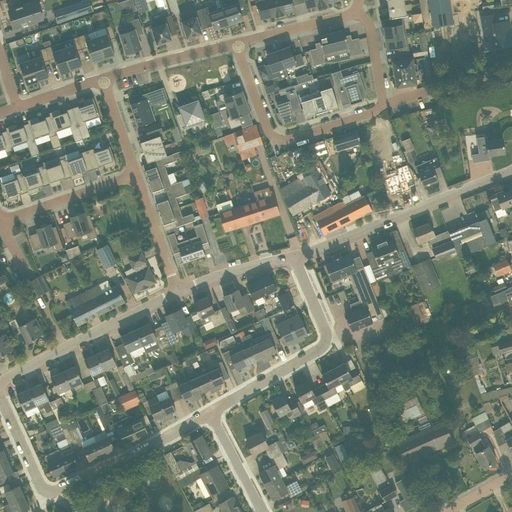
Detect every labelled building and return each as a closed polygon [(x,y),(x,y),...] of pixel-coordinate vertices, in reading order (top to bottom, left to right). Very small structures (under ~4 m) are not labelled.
[(89,0),(80,0),(53,9),(58,22),(93,9),(89,0)] [(136,10),(132,0),(125,0),(130,13),(136,10)] [(242,19),(242,18),(241,16),(248,13),(243,0),(229,0),(227,1),(229,6),(223,8),(229,26),(235,24),(235,22),(242,19)] [(272,16),(267,0),(261,0),(256,1),(260,19),(272,16)] [(267,0),(272,16),(275,15),(276,17),(284,15),(283,13),(279,0),(267,0)] [(295,10),(293,5),(299,4),(298,0),(279,0),(283,13),(295,10)] [(405,5),(404,0),(379,0),(380,4),(385,3),(385,1),(387,0),(388,8),(405,5)] [(449,0),(428,0),(433,27),(454,24),(449,0)] [(36,21),(30,4),(9,11),(15,28),(36,21)] [(229,26),(223,8),(217,10),(216,5),(201,10),(207,27),(213,25),(214,29),(222,26),(223,29),(229,26)] [(407,15),(405,5),(388,8),(381,9),(382,14),(387,13),(386,11),(389,10),(390,18),(392,18),(403,16),(407,15)] [(202,33),(201,31),(200,29),(207,27),(201,10),(186,15),(188,20),(182,22),(183,26),(181,27),(184,35),(186,34),(187,38),(188,38),(189,40),(195,38),(195,35),(202,33)] [(509,20),(499,22),(495,23),(494,14),(482,15),(484,32),(492,31),(494,48),(511,44),(510,45),(508,31),(511,30),(509,20)] [(164,42),(167,41),(171,40),(172,39),(170,35),(177,33),(171,16),(150,23),(153,32),(151,33),(154,41),(156,40),(157,44),(158,44),(159,46),(165,44),(164,42)] [(407,35),(403,16),(392,18),(394,25),(383,27),(385,38),(407,35)] [(138,19),(125,24),(128,32),(120,35),(126,54),(137,50),(136,49),(141,47),(137,35),(143,33),(138,19)] [(107,34),(96,37),(104,59),(113,56),(115,55),(109,40),(115,38),(116,41),(116,40),(111,26),(105,28),(107,34)] [(344,30),(331,33),(337,54),(349,52),(350,56),(362,53),(359,38),(352,39),(350,35),(345,36),(344,30)] [(337,54),(331,33),(319,36),(320,42),(315,43),(316,48),(309,50),(313,65),(326,62),(325,57),(337,54)] [(104,59),(96,37),(86,41),(84,35),(78,37),(83,52),(84,52),(83,49),(88,47),(93,62),(95,62),(104,59)] [(409,52),(407,35),(385,38),(387,50),(397,48),(398,53),(409,52)] [(83,52),(78,37),(72,39),(74,45),(63,49),(71,70),(80,67),(82,66),(76,51),(82,49),(83,52)] [(18,46),(25,44),(23,38),(16,40),(18,46)] [(71,70),(63,49),(53,52),(51,46),(45,48),(50,64),(51,63),(49,60),(55,58),(60,74),(62,73),(71,70)] [(282,47),(278,48),(285,67),(295,64),(296,66),(304,63),(300,54),(294,56),(290,46),(283,49),(282,46),(282,47)] [(50,64),(45,48),(39,50),(41,56),(30,60),(38,82),(47,79),(47,78),(48,78),(43,62),(48,60),(50,64)] [(285,67),(278,48),(274,50),(274,49),(273,49),(274,52),(267,55),(270,64),(265,66),(264,65),(257,67),(261,78),(267,75),(268,79),(278,76),(276,70),(285,67)] [(417,64),(412,63),(412,59),(393,62),(394,69),(393,70),(395,79),(396,79),(397,87),(412,84),(413,90),(417,89),(415,80),(419,76),(417,64)] [(38,82),(30,60),(17,64),(19,71),(22,70),(27,85),(28,85),(29,85),(38,82)] [(340,70),(332,73),(340,100),(348,97),(350,105),(363,101),(362,98),(367,96),(359,72),(352,74),(355,83),(346,86),(340,70)] [(265,88),(267,94),(274,91),(272,85),(265,88)] [(338,107),(332,87),(321,91),(327,110),(338,107)] [(301,109),(295,89),(286,92),(289,101),(276,105),(280,116),(281,116),(284,124),(297,120),(295,112),(301,109)] [(158,103),(154,90),(142,95),(143,99),(130,104),(138,127),(155,121),(150,106),(158,103)] [(226,102),(228,108),(246,101),(242,91),(227,96),(226,93),(219,95),(221,100),(226,102)] [(327,110),(321,91),(310,94),(317,114),(327,110)] [(317,114),(310,94),(300,97),(306,117),(317,114)] [(79,106),(72,108),(79,127),(86,124),(85,122),(100,116),(93,98),(82,101),(84,106),(80,108),(79,106)] [(250,112),(246,101),(228,108),(230,114),(228,119),(231,128),(241,124),(238,116),(250,112)] [(176,115),(182,130),(189,128),(187,124),(203,118),(197,102),(181,107),(183,113),(176,115)] [(79,127),(72,108),(65,111),(66,112),(62,114),(60,109),(50,113),(51,116),(56,131),(70,127),(71,130),(79,127)] [(56,131),(51,116),(43,118),(44,120),(40,121),(38,117),(28,120),(29,123),(34,139),(48,134),(53,149),(61,146),(56,131)] [(34,139),(29,123),(22,126),(22,127),(18,129),(17,124),(6,128),(7,131),(13,146),(27,142),(32,156),(39,154),(34,139)] [(148,137),(163,132),(160,123),(145,128),(148,137)] [(263,144),(256,124),(233,133),(236,142),(240,152),(263,144)] [(180,134),(178,128),(172,130),(174,136),(180,134)] [(361,144),(357,130),(333,138),(337,151),(361,144)] [(13,146),(7,131),(0,133),(1,135),(0,135),(0,150),(5,149),(6,152),(14,149),(13,146)] [(236,142),(233,133),(223,136),(226,146),(236,142)] [(140,142),(144,152),(164,146),(160,136),(140,142)] [(479,142),(480,149),(487,148),(488,155),(505,153),(503,139),(479,142)] [(311,143),(313,153),(325,151),(323,141),(311,143)] [(94,148),(87,151),(93,169),(100,167),(100,165),(104,164),(105,168),(116,165),(110,146),(95,151),(94,148)] [(167,156),(164,146),(144,152),(147,163),(153,161),(167,156)] [(417,160),(413,150),(406,153),(410,163),(417,160)] [(93,169),(87,151),(79,153),(80,156),(66,161),(71,177),(72,180),(83,176),(81,171),(86,170),(86,172),(93,169)] [(174,161),(172,154),(167,156),(153,161),(155,167),(145,171),(148,181),(168,174),(164,165),(174,161)] [(437,160),(436,160),(435,157),(426,161),(422,160),(422,163),(415,166),(418,173),(423,186),(438,180),(436,174),(442,172),(437,160)] [(71,177),(66,161),(65,158),(58,161),(58,164),(44,168),(50,184),(51,187),(61,184),(60,179),(64,177),(64,179),(71,177)] [(21,172),(18,165),(11,167),(14,174),(21,172)] [(50,184),(44,168),(43,166),(36,168),(37,171),(23,176),(28,192),(29,195),(40,191),(38,186),(42,185),(43,187),(50,184)] [(401,179),(388,184),(394,199),(403,195),(404,198),(413,194),(411,191),(418,188),(410,169),(399,173),(401,179)] [(286,200),(284,201),(293,215),(330,193),(317,170),(303,178),(302,175),(280,187),(286,200)] [(28,192),(23,176),(22,173),(14,176),(15,178),(1,183),(7,202),(18,198),(16,194),(20,192),(21,194),(28,192)] [(171,184),(168,174),(148,181),(152,192),(163,188),(165,194),(184,187),(181,181),(171,184)] [(189,178),(182,180),(186,192),(193,190),(189,178)] [(186,194),(184,187),(165,194),(167,199),(156,203),(160,214),(179,207),(176,197),(186,194)] [(257,200),(262,220),(280,214),(274,195),(272,196),(269,187),(253,191),(256,201),(257,200)] [(504,208),(508,206),(511,204),(511,190),(504,193),(503,191),(489,196),(493,206),(495,211),(498,217),(506,214),(504,208)] [(343,201),(314,216),(324,235),(372,211),(364,196),(353,202),(349,194),(342,198),(343,201)] [(200,219),(207,217),(208,216),(202,197),(194,200),(200,219)] [(225,231),(240,227),(234,208),(231,199),(216,204),(225,231)] [(257,200),(256,201),(234,208),(240,227),(262,220),(257,200)] [(183,217),(179,207),(160,214),(164,224),(174,221),(176,227),(195,220),(193,213),(183,217)] [(74,215),(74,216),(70,217),(72,221),(63,224),(68,238),(77,236),(88,232),(90,239),(97,237),(89,215),(85,216),(84,212),(81,214),(80,212),(74,215)] [(486,218),(449,234),(456,250),(459,257),(496,242),(486,218)] [(197,236),(188,239),(194,259),(205,255),(201,244),(208,242),(202,223),(194,226),(197,236)] [(456,250),(449,234),(448,231),(435,236),(430,223),(413,230),(419,243),(430,238),(434,248),(434,249),(437,258),(456,250)] [(40,226),(40,228),(37,229),(38,233),(29,235),(34,250),(43,247),(54,244),(56,251),(63,248),(56,226),(52,228),(50,224),(47,225),(46,224),(40,226)] [(501,237),(509,234),(506,227),(498,230),(501,237)] [(194,259),(188,239),(178,243),(174,233),(167,235),(174,254),(180,252),(184,262),(194,259)] [(412,268),(411,266),(401,241),(394,244),(393,241),(388,243),(387,240),(381,242),(394,275),(412,268)] [(366,254),(376,281),(377,282),(394,275),(381,242),(376,244),(377,247),(372,249),(373,252),(366,254)] [(97,250),(106,268),(117,263),(108,245),(97,250)] [(66,250),(69,258),(75,256),(72,247),(66,250)] [(68,260),(66,253),(59,256),(62,262),(68,260)] [(129,259),(136,273),(126,277),(134,293),(141,289),(142,290),(149,287),(148,286),(155,282),(141,253),(129,259)] [(349,274),(354,287),(369,281),(363,266),(356,269),(350,254),(341,258),(341,256),(334,259),(334,260),(325,264),(332,281),(349,274)] [(429,259),(411,266),(412,268),(422,293),(440,285),(429,259)] [(492,265),(496,273),(497,276),(511,271),(506,259),(492,265)] [(476,264),(464,269),(467,275),(479,270),(476,264)] [(4,269),(0,271),(0,291),(9,288),(5,282),(8,280),(7,276),(8,276),(4,269)] [(269,275),(248,285),(255,299),(276,289),(269,275)] [(25,284),(33,299),(43,294),(35,278),(25,284)] [(125,302),(117,285),(112,288),(108,280),(86,291),(98,315),(125,302)] [(372,289),(369,281),(354,287),(363,307),(345,314),(347,319),(346,320),(348,327),(350,326),(352,331),(373,323),(372,322),(384,318),(376,297),(372,289)] [(493,287),(495,293),(507,288),(504,283),(493,287)] [(383,294),(379,286),(372,289),(376,297),(383,294)] [(508,289),(490,296),(493,305),(511,297),(508,289)] [(253,309),(247,294),(241,297),(238,290),(224,296),(230,311),(239,307),(242,314),(253,309)] [(70,309),(78,325),(98,315),(86,291),(71,298),(75,307),(70,309)] [(283,309),(294,305),(288,291),(277,296),(283,309)] [(355,296),(347,298),(350,305),(357,302),(355,296)] [(214,311),(208,297),(194,303),(199,313),(201,317),(203,324),(212,320),(215,326),(226,321),(220,308),(214,311)] [(433,320),(425,300),(419,303),(423,314),(411,318),(415,327),(433,320)] [(231,319),(225,306),(220,308),(226,321),(231,319)] [(264,315),(266,314),(264,308),(255,312),(259,321),(266,318),(264,315)] [(166,316),(170,325),(174,333),(181,329),(184,337),(198,331),(192,319),(186,321),(180,309),(166,316)] [(191,316),(194,321),(201,317),(199,313),(191,316)] [(308,334),(299,315),(288,319),(298,342),(305,338),(303,336),(308,334)] [(261,320),(263,325),(270,322),(268,317),(261,320)] [(8,322),(15,334),(16,335),(22,332),(28,344),(35,340),(34,339),(44,334),(36,318),(20,326),(16,318),(8,322)] [(386,320),(388,327),(396,325),(393,318),(386,320)] [(291,345),(298,342),(288,319),(277,324),(285,344),(290,342),(291,345)] [(149,323),(135,330),(143,346),(156,340),(161,350),(171,345),(163,327),(153,331),(149,323)] [(396,328),(389,330),(392,336),(398,333),(396,328)] [(115,348),(123,366),(124,367),(134,362),(130,352),(143,346),(135,330),(122,336),(125,344),(115,348)] [(274,330),(267,333),(258,337),(268,360),(273,358),(271,354),(276,351),(275,349),(281,346),(274,330)] [(0,358),(5,356),(4,355),(14,349),(6,333),(0,336),(0,358)] [(258,337),(253,339),(250,334),(245,336),(257,360),(261,358),(263,362),(268,360),(258,337)] [(233,336),(227,339),(230,344),(236,342),(233,336)] [(257,360),(245,336),(240,338),(245,349),(240,351),(249,369),(253,367),(251,362),(257,360)] [(218,343),(216,340),(215,338),(204,343),(206,349),(218,343)] [(511,340),(498,345),(500,354),(511,350),(511,340)] [(109,348),(97,354),(104,370),(117,364),(109,348)] [(244,371),(249,369),(240,351),(235,353),(234,351),(230,350),(222,353),(230,370),(236,367),(236,369),(242,367),(244,371)] [(92,376),(104,370),(97,354),(84,359),(92,376)] [(213,370),(208,372),(216,391),(221,388),(219,384),(224,381),(224,380),(229,378),(222,361),(214,364),(212,367),(213,370)] [(352,389),(350,386),(361,380),(355,368),(355,369),(349,372),(344,363),(333,369),(340,383),(344,389),(345,392),(352,389)] [(75,366),(63,371),(70,387),(82,381),(75,366)] [(126,373),(124,367),(123,366),(118,368),(121,375),(126,373)] [(324,384),(318,387),(324,399),(338,392),(334,386),(340,383),(333,369),(322,374),(327,384),(324,385),(324,384)] [(63,371),(51,377),(58,393),(70,387),(63,371)] [(208,372),(198,376),(204,390),(209,388),(211,393),(216,391),(208,372)] [(133,389),(126,373),(121,375),(123,379),(124,378),(130,390),(133,389)] [(204,390),(198,376),(196,373),(186,377),(197,400),(202,397),(200,393),(204,390)] [(197,400),(186,377),(170,384),(173,389),(178,387),(184,399),(189,397),(191,402),(197,400)] [(108,402),(97,379),(89,383),(92,390),(99,406),(101,405),(108,402)] [(120,394),(113,379),(108,381),(115,396),(120,394)] [(328,407),(324,399),(318,387),(313,390),(308,381),(295,388),(306,408),(314,404),(314,405),(315,404),(319,412),(328,407)] [(42,383),(29,389),(39,410),(44,408),(46,413),(59,408),(55,400),(50,402),(42,383)] [(86,393),(92,390),(89,383),(83,385),(86,393)] [(39,410),(29,389),(17,394),(24,411),(26,413),(20,416),(24,423),(29,420),(28,417),(39,412),(39,410)] [(482,402),(498,397),(496,389),(480,394),(482,402)] [(140,404),(134,390),(118,397),(124,411),(140,404)] [(296,404),(294,400),(288,403),(283,394),(271,400),(281,416),(286,413),(290,420),(302,414),(300,411),(296,404)] [(169,397),(159,401),(168,420),(173,417),(171,413),(176,410),(169,397)] [(55,400),(59,408),(64,405),(60,398),(55,400)] [(162,422),(168,420),(159,401),(149,406),(155,420),(160,417),(162,422)] [(113,431),(111,426),(110,425),(101,405),(99,406),(95,408),(105,431),(94,436),(102,455),(114,449),(107,433),(113,431)] [(266,408),(259,412),(267,426),(274,421),(266,408)] [(127,417),(137,441),(137,439),(148,434),(141,419),(136,421),(135,419),(131,416),(127,417)] [(137,441),(127,417),(121,420),(124,426),(119,428),(116,424),(111,426),(113,431),(114,434),(119,431),(125,444),(136,439),(137,441)] [(89,460),(102,455),(94,436),(81,442),(75,428),(78,427),(74,418),(65,421),(77,447),(82,444),(89,460)] [(488,418),(475,425),(480,432),(491,426),(488,418)] [(69,445),(57,450),(66,470),(78,465),(71,449),(77,447),(65,421),(48,429),(50,435),(52,438),(63,433),(69,445)] [(427,453),(453,443),(443,423),(395,444),(403,462),(421,454),(421,453),(425,451),(427,453)] [(33,430),(35,434),(45,430),(43,424),(37,429),(37,428),(33,430)] [(324,424),(312,431),(315,436),(327,430),(324,424)] [(511,450),(511,427),(503,432),(500,427),(493,431),(499,446),(507,441),(511,450)] [(37,440),(50,435),(48,429),(45,430),(35,434),(35,435),(37,440)] [(268,446),(261,432),(246,440),(253,454),(264,448),(270,459),(282,453),(276,441),(268,446)] [(476,454),(484,468),(497,461),(488,447),(487,448),(478,433),(467,439),(472,447),(473,446),(477,453),(476,454)] [(187,443),(197,463),(211,455),(201,435),(187,443)] [(346,457),(340,444),(334,447),(339,460),(346,457)] [(0,450),(0,464),(8,461),(3,449),(0,450)] [(54,476),(66,470),(57,450),(45,455),(54,476)] [(303,464),(318,457),(314,450),(300,458),(303,464)] [(177,480),(190,474),(199,469),(196,463),(193,465),(192,463),(180,460),(176,462),(171,451),(165,455),(175,474),(174,475),(177,480)] [(282,453),(270,459),(274,465),(259,472),(266,487),(281,479),(277,470),(288,464),(282,453)] [(14,472),(8,461),(0,464),(0,484),(9,480),(7,475),(14,472)] [(341,468),(338,463),(333,465),(331,469),(332,473),(341,468)] [(228,486),(217,465),(200,475),(212,496),(228,486)] [(194,482),(190,474),(177,480),(181,488),(194,482)] [(414,494),(405,478),(397,483),(406,498),(400,502),(406,511),(418,504),(413,495),(414,494)] [(266,487),(273,499),(288,492),(291,497),(302,491),(307,489),(308,486),(307,483),(303,483),(299,485),(296,480),(285,486),(281,479),(266,487)] [(385,503),(398,495),(391,484),(379,492),(385,503)] [(25,497),(19,485),(5,492),(10,503),(25,497)] [(351,511),(350,511),(360,511),(354,496),(346,500),(351,511)] [(30,508),(25,497),(10,503),(4,505),(7,511),(26,511),(26,510),(30,508)] [(223,511),(241,511),(233,497),(219,504),(223,511)] [(205,498),(191,506),(193,510),(207,502),(205,498)] [(209,502),(193,511),(210,511),(214,510),(209,502)] [(365,511),(391,511),(390,508),(385,510),(381,503),(365,511)]
